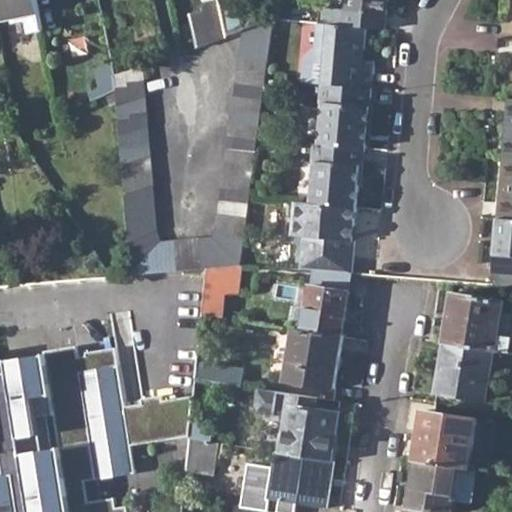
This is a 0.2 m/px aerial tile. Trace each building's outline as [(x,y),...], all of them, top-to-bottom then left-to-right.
[(0,0),(0,22),(22,18),(25,35),(42,31),(35,0),(0,0)] [(204,0),(203,9),(192,11),(199,44),(228,37),(220,0),(204,0)] [(389,0),(349,0),(348,11),(388,14),(389,0)] [(158,247),(142,70),(115,77),(131,278),(209,269),(244,266),(275,21),(241,36),(213,240),(158,247)] [(328,84),(377,87),(379,59),(367,58),(369,26),(323,23),(321,47),(310,57),(308,83),(326,84),(328,84)] [(328,103),(325,144),(368,148),(371,148),(377,87),(328,84),(326,84),(324,102),(328,103)] [(321,163),(317,204),(362,208),(368,148),(325,144),(319,144),(318,162),(321,163)] [(511,159),(508,159),(503,219),(511,219),(511,159)] [(309,239),(308,256),(316,257),(315,270),(357,273),(362,208),(317,204),(300,203),(297,238),(309,239)] [(511,219),(503,219),(497,285),(511,286),(511,219)] [(307,270),(315,270),(316,257),(308,256),(307,270)] [(205,315),(223,318),(227,294),(240,293),(244,266),(209,269),(205,315)] [(313,286),(306,331),(345,336),(352,292),(313,286)] [(497,350),(511,351),(511,311),(508,310),(510,303),(455,294),(447,341),(497,350)] [(288,381),(337,389),(345,336),(306,331),(296,329),(288,381)] [(488,400),(497,350),(447,341),(439,392),(488,400)] [(87,353),(87,356),(88,361),(80,363),(79,358),(78,346),(45,352),(46,355),(24,359),(27,370),(9,373),(12,387),(0,388),(0,511),(129,511),(128,506),(117,508),(116,499),(90,503),(86,482),(137,473),(132,445),(181,438),(185,398),(164,401),(163,395),(143,399),(144,404),(127,407),(117,348),(87,353)] [(9,373),(27,370),(24,359),(8,361),(9,373)] [(199,379),(243,386),(247,367),(201,360),(199,379)] [(0,388),(12,387),(9,373),(0,374),(0,388)] [(330,458),(337,459),(345,411),(319,407),(321,398),(262,389),(260,405),(265,413),(290,417),(284,451),(286,452),(330,458)] [(181,438),(194,436),(197,395),(185,398),(181,438)] [(460,465),(472,467),(480,419),(427,410),(418,459),(460,465)] [(190,472),(215,476),(220,442),(193,438),(190,472)] [(272,499),(330,507),(334,484),(327,483),(330,458),(286,452),(283,476),(276,475),(272,499)] [(440,511),(452,511),(460,465),(418,459),(410,507),(440,511)]
